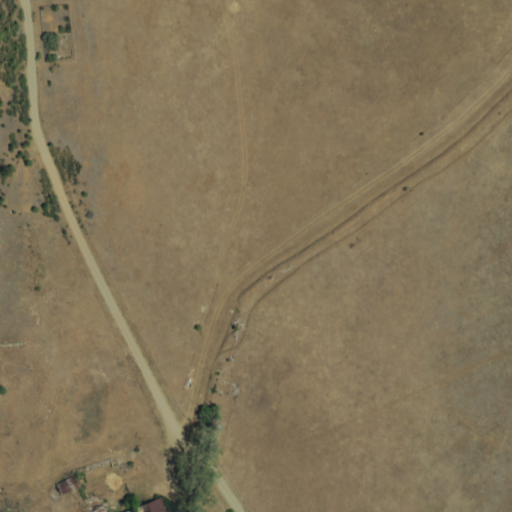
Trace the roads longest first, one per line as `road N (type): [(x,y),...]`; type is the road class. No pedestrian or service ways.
road 1 (residential): [(2,0),(22,108),(111,313),(164,350),(174,387),(262,511)]
road 2 (residential): [(164,350),(479,102),(511,64)]
